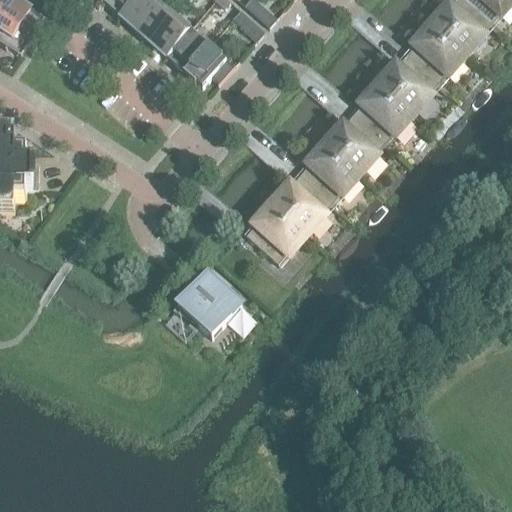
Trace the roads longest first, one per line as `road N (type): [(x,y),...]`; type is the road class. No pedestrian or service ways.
road 1 (residential): [(346,0),(208,151),(158,189),(125,178),(0,94)]
road 2 (unknown): [(419,511),(358,425),(361,398),(456,297),(511,192)]
